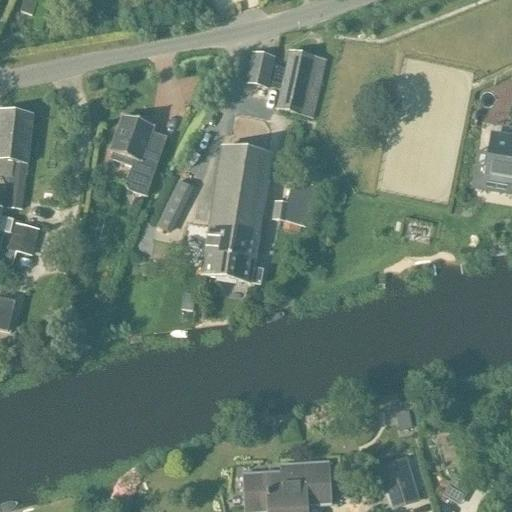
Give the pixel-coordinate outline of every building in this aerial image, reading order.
[(31,19),(35,7),(24,4),(20,15),(31,19)] [(312,120),(325,63),(289,54),(276,111),(312,120)] [(266,88),(272,61),(253,57),(247,84),(266,88)] [(0,176),(10,177),(11,164),(26,165),(32,118),(0,113),(0,176)] [(123,117),(109,153),(112,154),(109,160),(130,168),(124,185),(127,192),(144,198),(166,139),(151,133),(153,128),(123,117)] [(511,179),(511,139),(491,136),(483,179),(506,184),(507,179),(511,179)] [(203,256),(253,264),(271,158),(221,150),(203,256)] [(11,164),(10,177),(7,208),(21,211),(26,165),(11,164)] [(170,237),(195,188),(173,176),(147,226),(170,237)] [(286,204),(285,206),(288,206),(285,223),(303,229),(309,211),(316,190),(292,182),(286,204)] [(40,220),(51,223),(56,203),(46,200),(40,220)] [(285,206),(284,205),(275,204),(272,221),(285,223),(288,206),(285,206)] [(30,258),(38,232),(16,225),(8,252),(30,258)] [(252,271),(253,264),(203,256),(200,278),(249,286),(250,285),(259,286),(262,272),(252,271)] [(62,262),(59,274),(67,276),(70,264),(62,262)] [(0,330),(6,331),(11,309),(0,306),(0,330)] [(44,336),(20,331),(17,349),(40,354),(44,336)] [(438,406),(429,408),(431,420),(440,418),(438,406)] [(407,413),(395,416),(398,432),(411,429),(407,413)] [(380,469),(392,509),(417,502),(405,462),(380,469)] [(304,511),(304,507),(328,506),(326,466),(281,468),(281,475),(245,477),(247,511),(304,511)]
